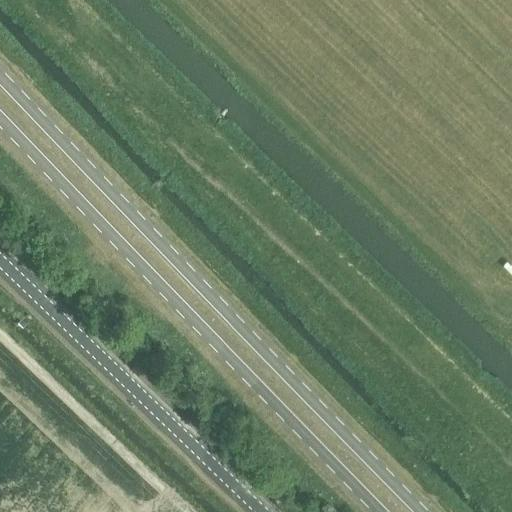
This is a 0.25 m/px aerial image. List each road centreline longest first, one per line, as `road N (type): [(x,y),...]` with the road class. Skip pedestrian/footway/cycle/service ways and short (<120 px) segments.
road 1 (primary): [(421,511),(0,75)]
road 2 (primary): [(0,119),(380,511)]
road 3 (unclassified): [(259,511),(0,264)]
